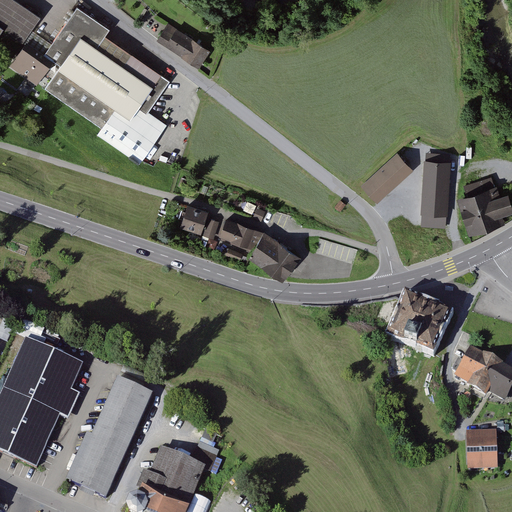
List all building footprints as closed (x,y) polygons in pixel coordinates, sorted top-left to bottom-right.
[(44,21),(16,0),(0,0),(0,40),(6,33),(24,47),(44,21)] [(179,80),(79,9),(47,54),(65,67),(50,89),(148,158),(172,125),(155,113),(179,80)] [(168,24),(157,42),(199,70),(210,52),(168,24)] [(52,66),(25,49),(13,68),(40,85),(52,66)] [(361,187),(378,205),(414,172),(398,154),(361,187)] [(426,154),(426,162),(450,163),(450,155),(426,154)] [(424,162),(421,216),(422,216),(447,217),(448,217),(451,163),(450,163),(426,162),(424,162)] [(464,187),(467,197),(495,188),(492,178),(464,187)] [(457,200),(469,237),(505,226),(503,218),(511,215),(511,207),(508,196),(501,199),(498,188),(495,188),(467,197),(457,200)] [(340,212),(346,205),(341,201),(335,208),(340,212)] [(188,208),(181,228),(204,235),(210,214),(188,208)] [(446,229),(447,217),(422,216),(421,227),(446,229)] [(226,220),(218,239),(250,253),(258,234),(226,220)] [(303,257),(267,233),(251,258),(287,282),(303,257)] [(453,317),(408,297),(390,337),(436,357),(453,317)] [(69,419),(81,392),(72,388),(83,361),(26,336),(0,394),(0,449),(37,466),(60,415),(69,419)] [(482,356),(471,350),(457,377),(489,394),(504,402),(511,387),(511,372),(509,371),(505,368),(482,356)] [(71,481),(106,497),(153,391),(117,376),(92,433),(71,480),(71,481)] [(466,430),(468,468),(498,467),(497,429),(466,430)] [(87,431),(66,478),(71,480),(92,433),(87,431)] [(150,511),(193,511),(213,463),(163,443),(138,507),(150,511)]
